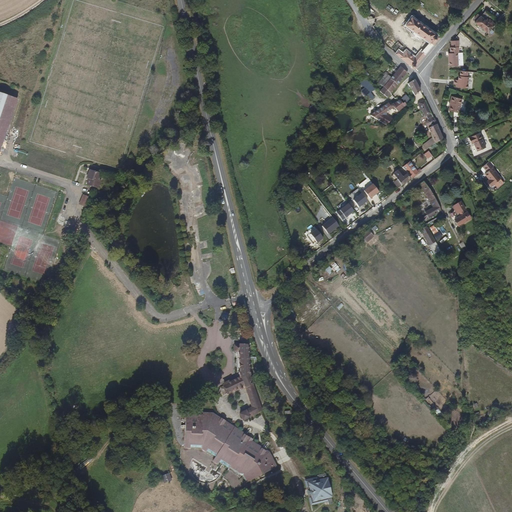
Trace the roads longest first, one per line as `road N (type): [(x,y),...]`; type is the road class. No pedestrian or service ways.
road 1 (unclassified): [(251,300),(272,297),(451,153),(418,78)]
road 2 (primary): [(251,300),(180,0)]
road 3 (primary): [(382,511),(280,384),(251,300)]
road 4 (track): [(430,511),(466,452),(511,419)]
